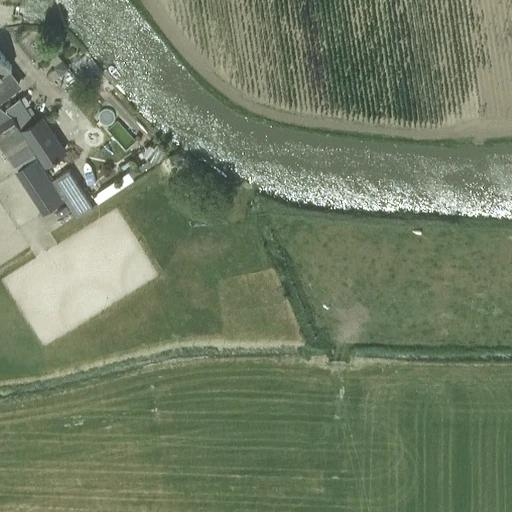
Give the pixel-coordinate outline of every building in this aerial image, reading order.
[(0,51),(0,75),(12,67),(0,51)] [(62,59),(54,66),(60,73),(68,67),(62,59)] [(9,113),(10,114),(12,113),(36,152),(45,166),(68,151),(43,115),(34,122),(20,99),(6,108),(9,113)] [(9,113),(8,111),(0,105),(0,121),(10,114),(9,113)] [(0,143),(14,166),(36,152),(12,113),(10,114),(0,121),(0,143)] [(44,214),(64,201),(37,158),(16,171),(44,214)] [(129,170),(132,175),(141,170),(135,162),(130,165),(129,170)] [(70,168),(53,180),(77,217),(94,206),(70,168)]
